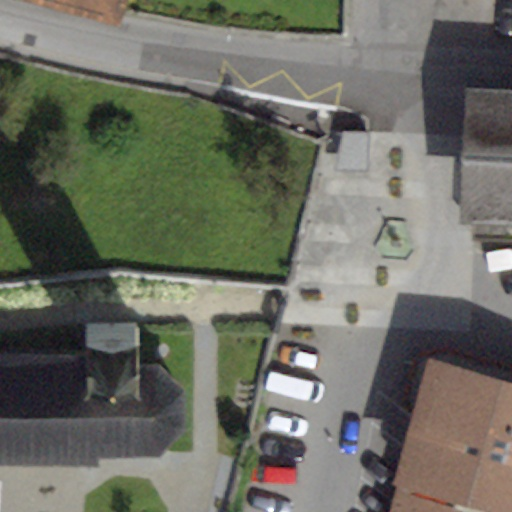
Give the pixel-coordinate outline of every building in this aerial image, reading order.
[(126,0),(34,0),(121,23),(124,11),(126,0)] [(511,88),(467,87),(463,220),(477,220),(477,235),(511,236),(511,88)] [(367,133),(351,133),(351,157),(366,157),(367,133)] [(85,335),(0,333),(0,451),(97,451),(97,436),(164,436),(182,413),(184,371),(165,341),(141,338),(141,322),(85,322),(85,335)] [(511,511),(511,379),(426,356),(407,424),(391,485),(396,487),(389,511),(511,511)]
